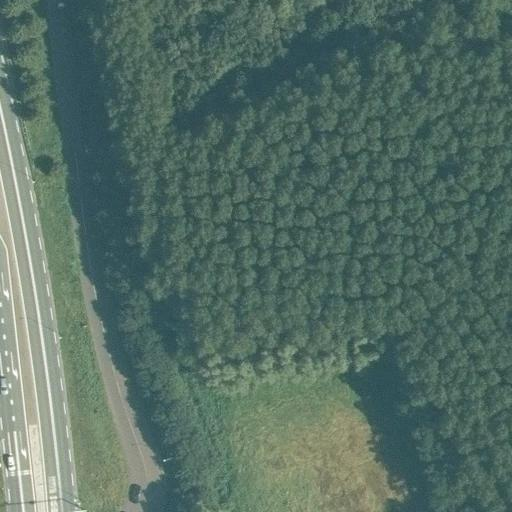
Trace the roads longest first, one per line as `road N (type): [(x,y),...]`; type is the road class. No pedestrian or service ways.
road 1 (unclassified): [(144,511),(145,473),(91,278),(58,0)]
road 2 (primary): [(61,511),(48,367),(0,114)]
road 3 (primary): [(0,356),(17,511)]
